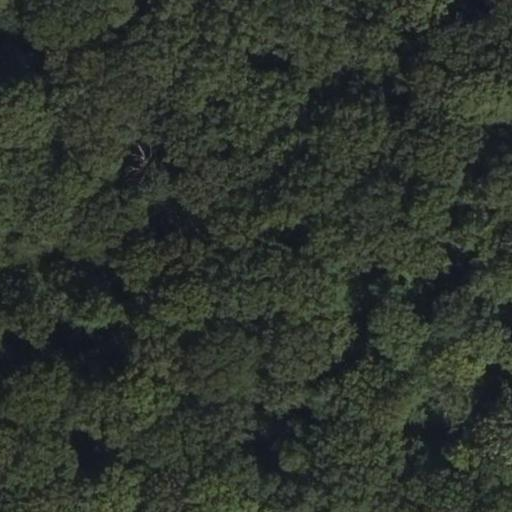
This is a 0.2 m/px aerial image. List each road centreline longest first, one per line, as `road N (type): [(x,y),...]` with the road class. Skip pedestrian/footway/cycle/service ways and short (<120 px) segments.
road 1 (track): [(76,511),(31,0)]
road 2 (track): [(511,374),(381,511)]
